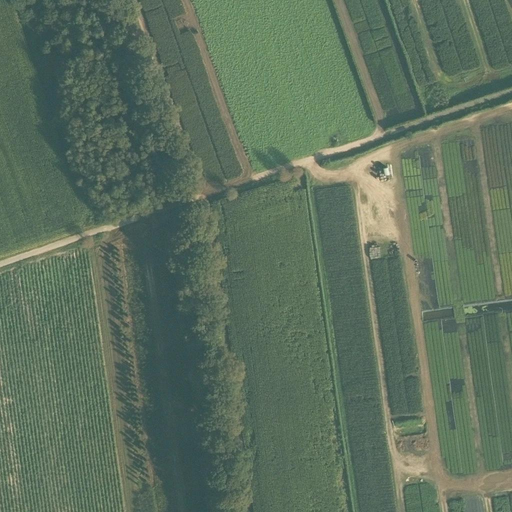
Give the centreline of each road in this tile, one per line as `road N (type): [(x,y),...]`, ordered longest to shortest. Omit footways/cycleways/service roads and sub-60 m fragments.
road 1 (track): [(426,123),(0,266)]
road 2 (track): [(249,511),(205,198)]
road 3 (track): [(134,0),(205,198)]
